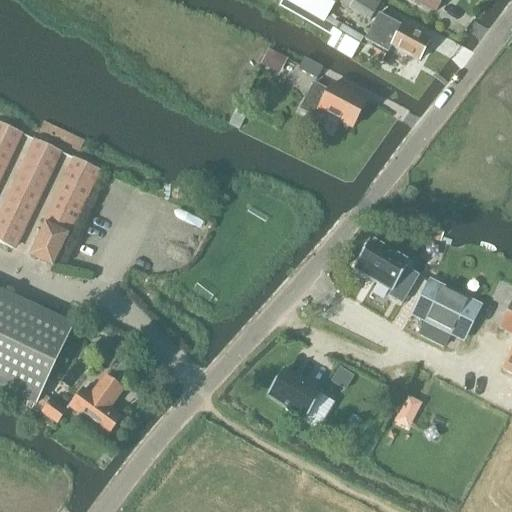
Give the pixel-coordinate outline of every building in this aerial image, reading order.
[(282,0),(279,7),(331,37),(327,43),(326,46),(351,61),(352,60),(364,39),(326,17),(335,2),(332,0),(282,0)] [(332,0),(335,2),(369,22),(380,4),(381,3),(377,0),(332,0)] [(414,0),(436,12),(442,0),(414,0)] [(364,40),(373,45),(368,54),(382,62),(387,53),(388,53),(391,47),(418,61),(429,41),(379,14),(364,40)] [(270,49),(262,65),(280,75),(288,59),(270,49)] [(317,80),(322,68),(304,59),(298,70),(317,80)] [(301,109),(316,117),(319,111),(352,129),(365,102),(332,85),(328,92),(314,84),(301,109)] [(0,175),(20,134),(36,141),(0,217),(0,243),(13,250),(59,152),(75,160),(29,257),(52,268),(67,236),(70,237),(85,204),(83,203),(98,171),(101,172),(0,124),(0,175)] [(357,263),(353,269),(391,292),(388,297),(401,305),(419,277),(405,269),(408,263),(371,240),(368,245),(357,263)] [(419,335),(444,347),(452,332),(465,338),(481,307),(429,281),(413,313),(427,319),(419,335)] [(0,388),(36,405),(74,326),(0,291),(0,388)] [(511,304),(501,327),(499,329),(511,335),(511,350),(501,372),(511,377),(511,304)] [(355,377),(340,368),(331,383),(346,392),(355,377)] [(283,371),(266,397),(305,422),(321,395),(283,371)] [(71,406),(82,414),(81,416),(108,436),(121,418),(107,408),(113,400),(115,401),(123,391),(105,377),(91,395),(83,390),(71,406)] [(392,391),(383,386),(375,400),(384,405),(392,391)] [(408,399),(402,411),(412,416),(417,414),(422,405),(408,399)] [(67,412),(51,400),(41,412),(57,424),(67,412)]
